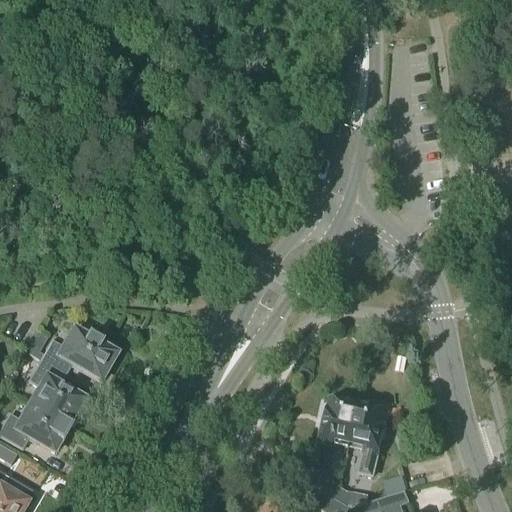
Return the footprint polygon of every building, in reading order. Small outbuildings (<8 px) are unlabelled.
[(40,365),(64,379),(70,368),(99,385),(115,358),(113,357),(116,353),(101,344),(100,346),(88,340),(87,342),(73,334),(63,351),(51,344),(40,365)] [(58,390),(64,379),(40,365),(28,385),(39,392),(30,408),(70,432),(70,433),(72,434),(87,407),(58,390)] [(351,450),(361,411),(331,404),(321,447),(334,450),(335,446),(351,450)] [(61,447),(70,433),(70,432),(30,408),(20,425),(9,418),(0,433),(0,441),(21,453),(27,442),(53,457),(59,446),(61,447)] [(361,411),(351,450),(366,453),(360,478),(373,481),(388,417),(361,411)] [(0,463),(10,469),(16,458),(0,448),(0,463)] [(329,471),(331,461),(318,458),(316,467),(329,471)] [(339,493),(339,491),(321,481),(315,491),(325,498),(333,502),(339,493)] [(0,511),(24,511),(27,508),(0,491),(0,511)] [(339,493),(333,502),(349,511),(351,511),(354,511),(358,502),(355,498),(348,497),(339,491),(339,493)] [(349,511),(333,502),(325,498),(317,511),(349,511)]
